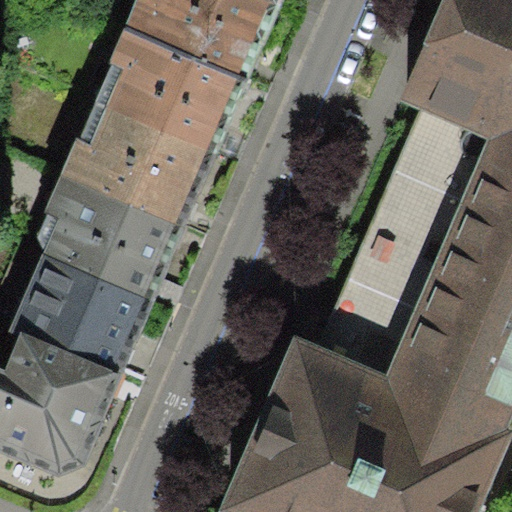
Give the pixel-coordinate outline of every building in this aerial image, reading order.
[(271,7),(254,0),(152,0),(152,2),(148,0),(137,0),(124,31),(239,80),(247,62),(271,7)] [(511,0),(443,0),(440,9),(429,4),(422,20),(433,25),(430,32),(402,95),(420,103),(312,353),(294,345),(243,463),(240,462),(230,484),(234,486),(225,506),(237,511),(464,511),(499,434),(492,431),(511,384),(511,0)] [(124,31),(109,66),(123,71),(106,110),(208,155),(217,133),(239,80),(124,31)] [(90,146),(76,140),(60,178),(175,228),(186,203),(208,155),(106,110),(90,146)] [(44,214),(58,220),(42,257),(144,301),(161,262),(175,228),(60,178),(44,214)] [(42,257),(10,331),(19,335),(112,375),(117,363),(144,301),(42,257)] [(19,335),(2,374),(0,373),(0,446),(53,470),(76,460),(83,442),(112,375),(19,335)]
